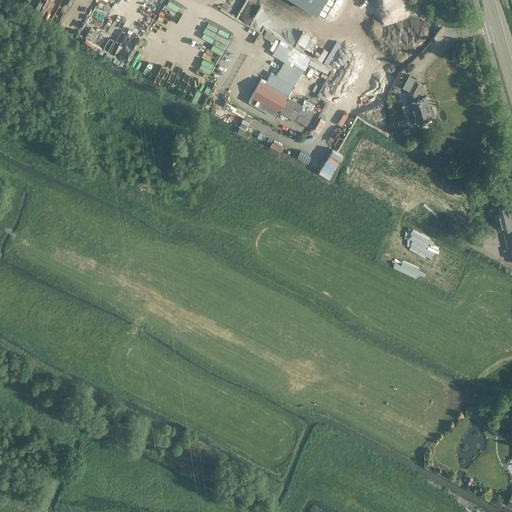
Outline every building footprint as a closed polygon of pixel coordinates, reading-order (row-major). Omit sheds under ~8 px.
[(324,0),(294,0),(317,13),(324,0)] [(312,110),(315,104),(305,98),(301,104),(287,96),(309,57),(279,40),(272,52),(284,59),(276,73),(272,71),(266,82),(261,79),(249,100),(276,116),(280,110),(306,125),(314,111),(312,110)] [(419,99),(417,93),(422,84),(416,81),(417,79),(409,75),(403,87),(410,91),(410,92),(412,101),(408,103),(411,113),(409,114),(411,121),(418,119),(418,120),(432,116),(432,115),(434,115),(435,113),(433,109),(432,108),(430,108),(427,97),(419,99)] [(396,93),(398,87),(393,85),(390,90),(396,93)] [(478,191),(371,134),(352,170),(458,228),(477,193),(478,191)] [(499,197),(504,195),(502,187),(496,188),(499,197)] [(511,227),(507,205),(498,208),(509,251),(511,250),(511,227)] [(505,430),(491,418),(486,424),(500,436),(505,430)]
